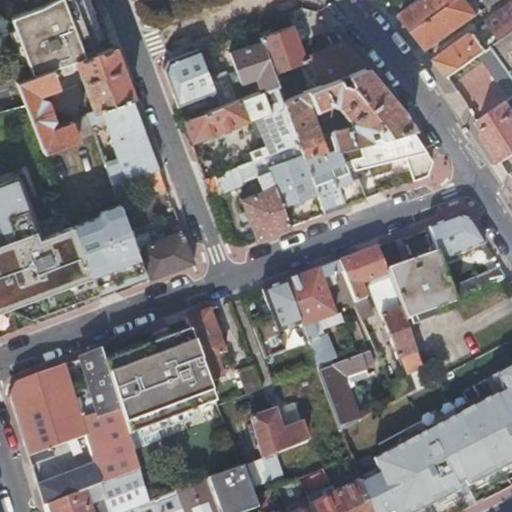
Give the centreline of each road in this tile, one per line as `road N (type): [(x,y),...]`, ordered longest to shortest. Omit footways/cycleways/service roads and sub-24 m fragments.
road 1 (residential): [(222,275),(477,179)]
road 2 (residential): [(222,275),(135,51)]
road 3 (residential): [(0,359),(222,275)]
road 4 (residential): [(342,0),(477,179)]
road 5 (residential): [(266,0),(135,51)]
